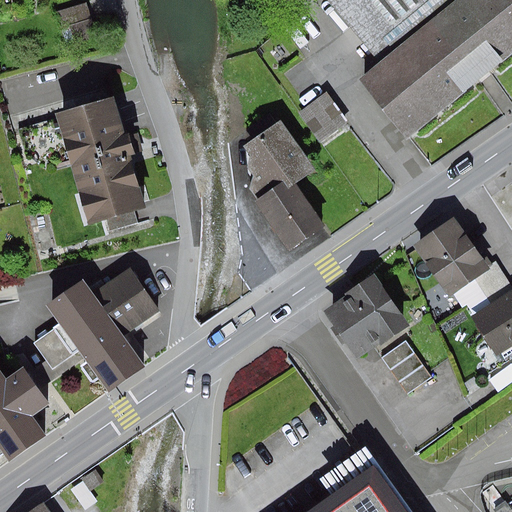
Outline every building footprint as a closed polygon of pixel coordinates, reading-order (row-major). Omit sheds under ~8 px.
[(340,0),(390,63),(469,0),(340,0)] [(511,0),(480,0),(375,81),(424,143),(511,74),(511,0)] [(94,9),(66,13),(69,36),(98,32),(94,9)] [(303,18),(288,30),(308,56),(324,44),(303,18)] [(337,94),(308,115),(330,147),(360,126),(337,94)] [(141,103),(81,118),(109,227),(168,212),(141,103)] [(256,206),(287,249),(330,219),(303,181),(322,168),(288,120),(239,155),(269,197),(256,206)] [(479,220),(434,246),(465,301),(510,275),(479,220)] [(160,306),(132,270),(97,297),(84,280),(50,306),(114,390),(145,366),(122,336),(160,306)] [(400,274),(343,311),(376,362),(433,325),(400,274)] [(511,297),(483,317),(511,359),(511,358),(511,297)] [(18,443),(52,420),(39,400),(57,388),(33,351),(15,362),(0,340),(0,424),(4,422),(18,443)] [(425,511),(400,466),(333,511),(425,511)]
